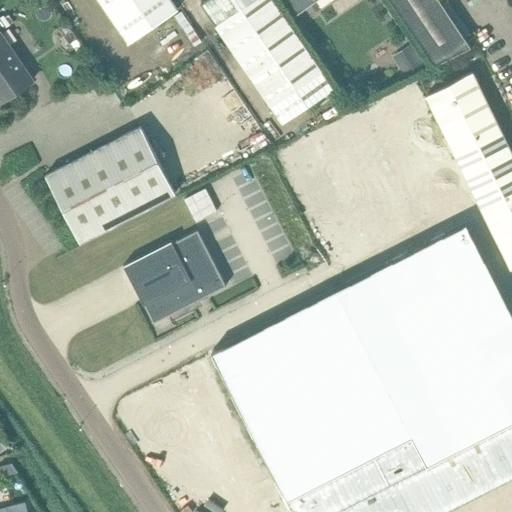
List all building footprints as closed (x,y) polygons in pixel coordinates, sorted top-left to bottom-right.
[(98,0),(128,43),(178,9),(171,0),(98,0)] [(273,0),(203,0),(201,2),(283,123),(334,88),(273,0)] [(282,0),(293,15),(314,0),(282,0)] [(390,0),(435,65),(471,46),(440,0),(390,0)] [(66,35),(59,40),(64,48),(71,43),(78,53),(84,49),(67,24),(59,25),(66,35)] [(0,99),(1,102),(33,80),(0,32),(0,99)] [(411,45),(395,55),(408,74),(424,64),(411,45)] [(511,141),(468,59),(426,82),(511,247),(511,141)] [(62,105),(68,115),(107,91),(89,63),(77,71),(88,89),(62,105)] [(141,125),(46,174),(80,242),(176,193),(141,125)] [(206,188),(184,199),(196,222),(217,211),(206,188)] [(172,240),(124,265),(125,266),(127,266),(144,300),(143,301),(143,302),(154,322),(170,314),(169,313),(199,298),(200,299),(200,298),(227,285),(198,229),(173,242),(172,240)] [(511,511),(511,348),(454,231),(149,364),(230,511),(511,511)] [(0,465),(0,473),(1,476),(18,472),(12,463),(0,465)]
